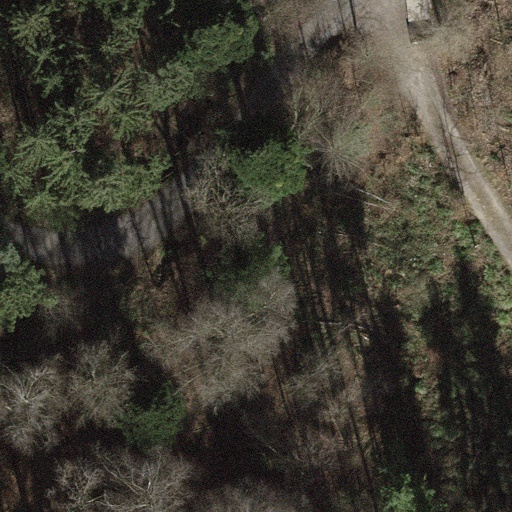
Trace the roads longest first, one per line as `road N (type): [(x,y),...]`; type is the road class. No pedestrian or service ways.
road 1 (track): [(0,231),(63,247),(188,180),(377,0)]
road 2 (track): [(374,6),(511,234)]
